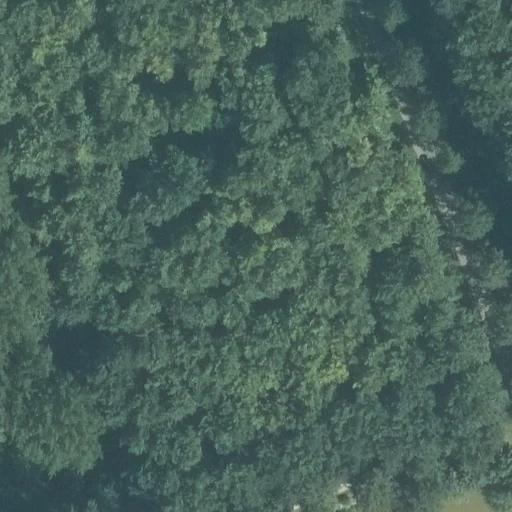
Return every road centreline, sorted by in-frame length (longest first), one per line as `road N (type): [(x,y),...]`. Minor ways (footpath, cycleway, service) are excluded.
road 1 (unclassified): [(511,380),(362,0)]
road 2 (unknown): [(283,511),(511,435)]
